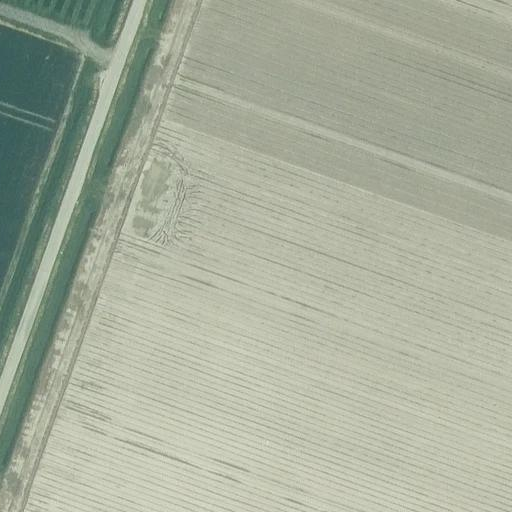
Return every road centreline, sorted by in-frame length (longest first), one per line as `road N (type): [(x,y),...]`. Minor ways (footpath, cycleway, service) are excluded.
road 1 (unclassified): [(0,393),(139,0)]
road 2 (track): [(114,70),(87,46),(0,12)]
